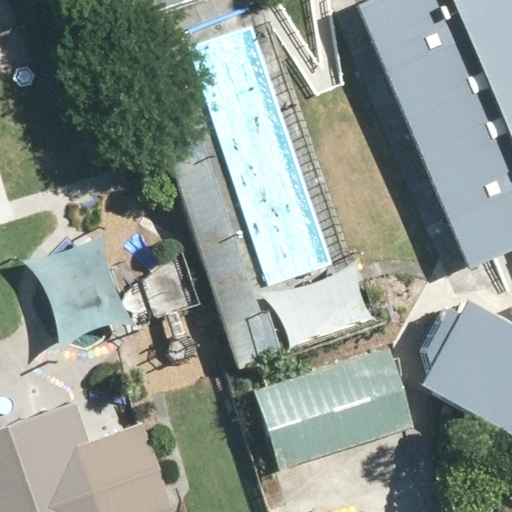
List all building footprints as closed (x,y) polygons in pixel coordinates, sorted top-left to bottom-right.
[(0,0),(0,77),(12,74),(16,86),(40,80),(17,0),(0,0)] [(139,0),(150,28),(220,0),(139,0)] [(511,250),(511,132),(456,0),(368,0),(355,6),(468,269),(511,250)] [(511,0),(456,0),(511,132),(511,0)] [(118,322),(88,247),(25,272),(54,347),(118,322)] [(511,325),(470,301),(422,388),(511,436),(511,325)] [(420,433),(394,347),(258,387),(284,473),(420,433)] [(53,422),(38,381),(0,394),(0,511),(81,511),(137,493),(106,404),(53,422)]
